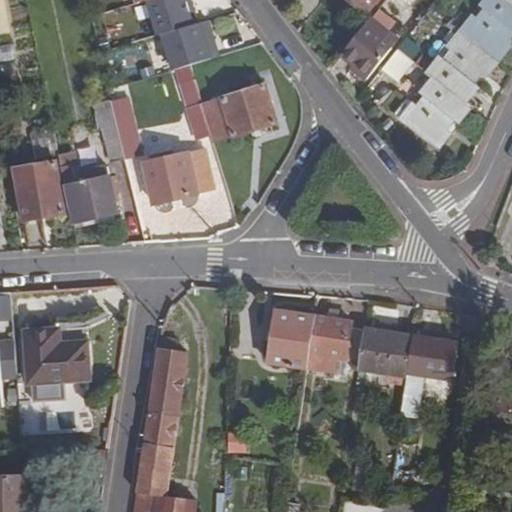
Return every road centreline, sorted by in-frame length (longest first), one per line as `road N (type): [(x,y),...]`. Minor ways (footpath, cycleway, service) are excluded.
road 1 (residential): [(119,511),(153,262)]
road 2 (tertiary): [(225,260),(452,273)]
road 3 (residential): [(334,121),(262,239),(225,260)]
road 4 (tertiary): [(433,239),(334,121)]
road 5 (tertiary): [(0,274),(153,262)]
road 6 (tertiary): [(334,121),(243,0)]
road 7 (residential): [(433,239),(484,182),(511,122)]
